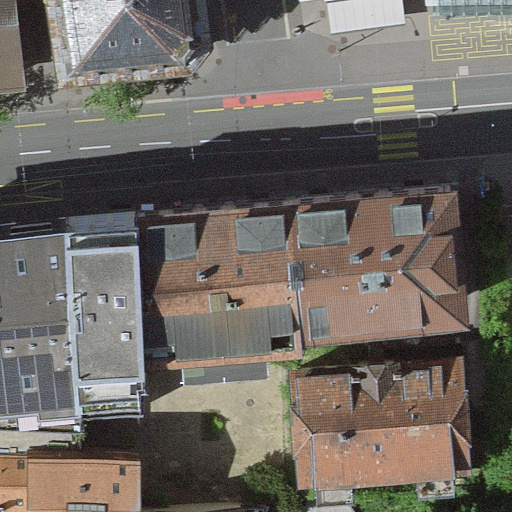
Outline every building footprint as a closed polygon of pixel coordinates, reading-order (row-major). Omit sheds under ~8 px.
[(0,0),(0,68),(20,67),(14,0),(0,0)] [(195,0),(63,0),(69,56),(200,43),(195,0)] [(452,178),(290,191),(298,300),(460,287),(452,178)] [(290,191),(127,203),(136,312),(298,300),(290,191)] [(127,203),(66,209),(81,411),(138,408),(136,312),(127,203)] [(66,209),(0,218),(0,443),(22,444),(22,436),(83,438),(81,411),(66,209)] [(467,345),(292,353),(297,465),(473,457),(467,345)] [(22,444),(0,443),(0,504),(20,505),(19,511),(132,511),(133,502),(135,439),(83,438),(22,436),(22,444)] [(265,511),(267,508),(133,502),(132,511),(265,511)]
